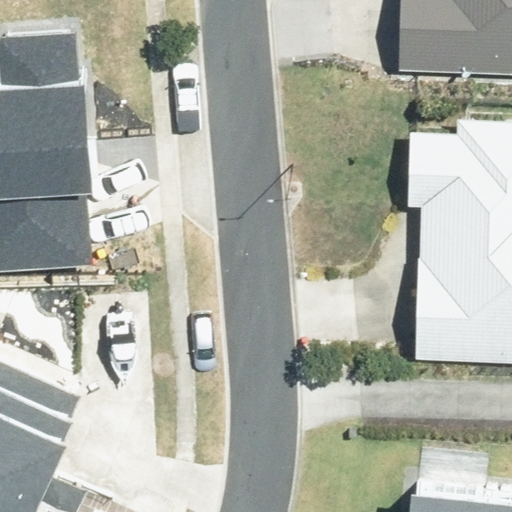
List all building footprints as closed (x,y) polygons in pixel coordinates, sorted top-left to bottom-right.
[(511,0),(383,0),(379,81),(511,88),(511,0)] [(0,265),(101,258),(86,33),(0,38),(0,265)] [(511,124),(415,121),(407,360),(511,363),(511,124)] [(0,511),(84,511),(95,492),(59,474),(92,408),(0,361),(0,511)] [(511,511),(511,487),(425,479),(421,511),(511,511)]
